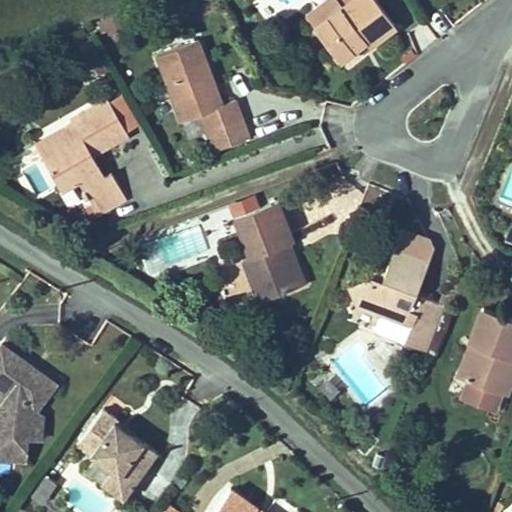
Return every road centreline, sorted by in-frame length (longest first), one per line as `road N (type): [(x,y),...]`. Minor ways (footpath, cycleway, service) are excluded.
road 1 (residential): [(377,511),(227,379),(0,233)]
road 2 (residential): [(511,15),(423,126)]
